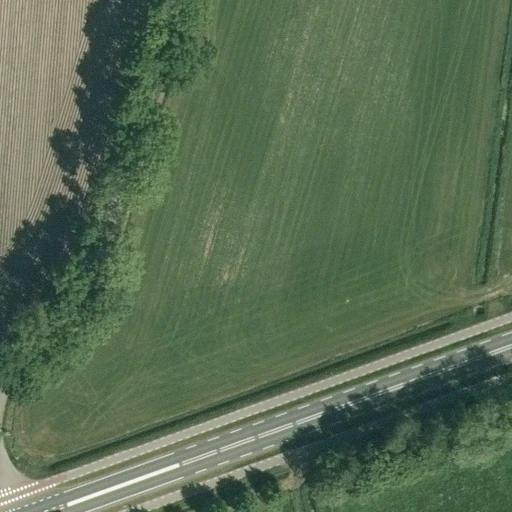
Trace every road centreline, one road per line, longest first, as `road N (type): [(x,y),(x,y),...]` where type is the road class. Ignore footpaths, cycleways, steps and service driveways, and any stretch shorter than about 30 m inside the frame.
road 1 (primary): [(50,511),(511,346)]
road 2 (unclassified): [(0,391),(71,312),(167,0)]
